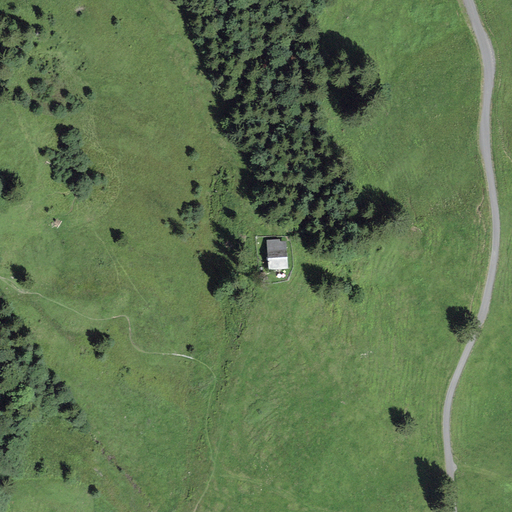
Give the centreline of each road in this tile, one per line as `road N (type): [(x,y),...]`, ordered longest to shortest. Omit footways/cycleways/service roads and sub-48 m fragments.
road 1 (unclassified): [(469,0),(488,56),(484,126),(496,231),(487,302),(448,404),(452,511)]
road 2 (track): [(215,467),(335,511)]
